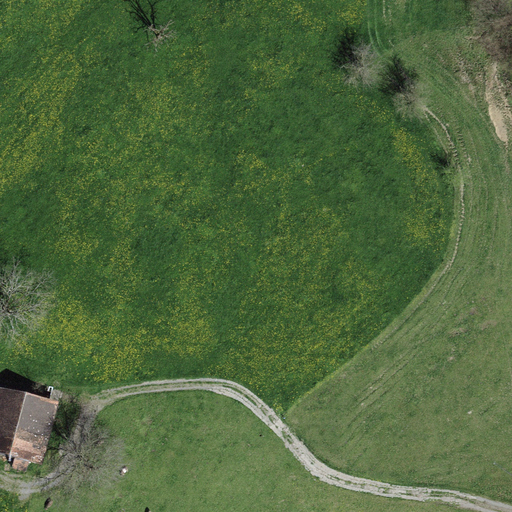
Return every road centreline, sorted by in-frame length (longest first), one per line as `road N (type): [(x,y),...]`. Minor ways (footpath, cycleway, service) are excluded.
road 1 (track): [(0,478),(25,488),(50,483),(105,396),(220,385),(259,405),(304,459),(336,481),(511,507)]
road 2 (track): [(0,168),(43,107),(91,0)]
